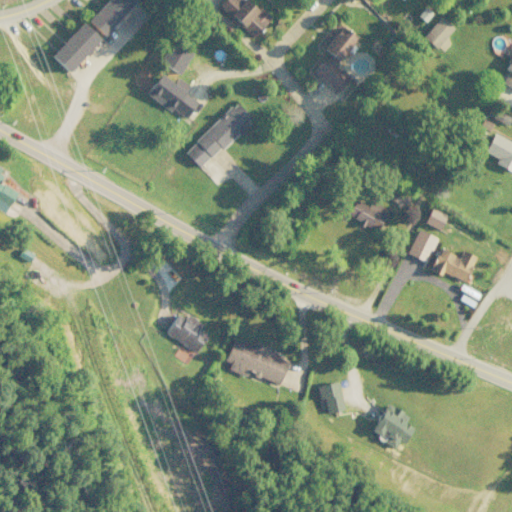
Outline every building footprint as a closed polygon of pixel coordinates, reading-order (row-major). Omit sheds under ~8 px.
[(102,0),(84,20),(100,35),(132,0),(102,0)] [(250,37),(269,17),(259,7),(254,12),(241,0),(220,0),(217,4),(250,37)] [(452,28),(439,16),(420,36),(433,48),(452,28)] [(97,38),(79,21),(48,55),(66,72),(97,38)] [(354,38),(337,23),(317,47),(324,53),(310,70),(335,91),(347,77),(333,64),(354,38)] [(191,50),(169,40),(158,63),(179,73),(191,50)] [(498,82),(511,89),(511,44),(509,43),(503,54),(510,58),(498,82)] [(188,85),(175,77),(172,83),(157,73),(144,93),(183,118),(195,100),(183,92),(188,85)] [(181,152),(198,168),(250,118),(234,101),(181,152)] [(511,172),(511,137),(510,141),(492,132),(482,151),(495,157),(492,163),(511,172)] [(0,209),(3,211),(15,192),(0,182),(0,171),(1,169),(0,168),(0,209)] [(409,196),(392,183),(384,194),(401,207),(409,196)] [(389,210),(369,199),(366,204),(351,196),(342,213),(378,231),(389,210)] [(422,223),(438,229),(444,213),(427,207),(422,223)] [(405,253),(425,261),(435,237),(415,228),(405,253)] [(460,250),(457,257),(437,247),(428,267),(461,282),(474,256),(460,250)] [(511,319),(511,305),(503,299),(494,310),(509,322),(511,319)] [(183,316),(182,318),(174,313),(162,333),(194,351),(206,329),(183,316)] [(286,359),(231,337),(222,360),(229,363),(226,369),(244,376),(246,371),(277,383),(286,359)] [(320,412),(341,409),(336,381),(316,384),(320,412)] [(392,448),(397,440),(401,443),(411,427),(402,421),(406,416),(385,402),(367,429),(379,437),(378,439),(392,448)]
